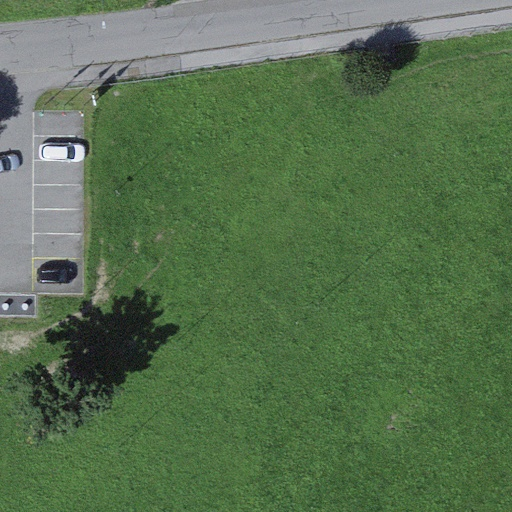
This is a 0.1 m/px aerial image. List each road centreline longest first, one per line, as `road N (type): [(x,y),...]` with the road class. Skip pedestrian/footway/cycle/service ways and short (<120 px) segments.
road 1 (residential): [(0,50),(266,22)]
road 2 (residential): [(266,22),(415,0)]
